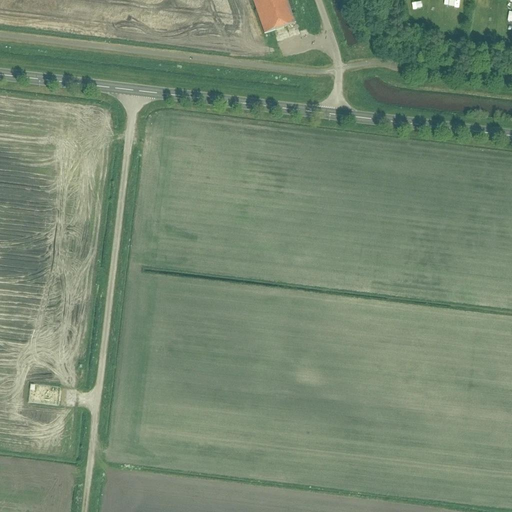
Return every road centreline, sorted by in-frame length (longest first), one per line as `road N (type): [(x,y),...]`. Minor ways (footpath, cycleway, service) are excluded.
road 1 (unclassified): [(84,511),(135,91)]
road 2 (tertiary): [(334,115),(135,91)]
road 3 (tertiary): [(511,136),(334,115)]
road 4 (tertiary): [(135,91),(0,75)]
